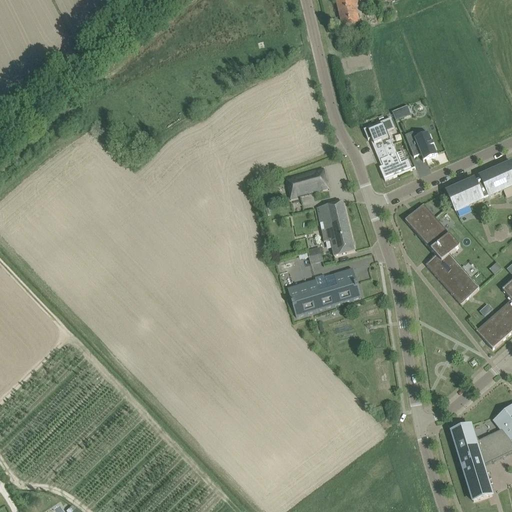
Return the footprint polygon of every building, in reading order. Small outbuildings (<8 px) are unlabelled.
[(335,0),(342,28),(359,24),(356,9),(359,8),(356,0),(335,0)] [(400,110),(392,113),(395,122),(403,119),(400,110)] [(381,143),(384,149),(393,145),(390,139),(388,132),(395,129),(391,120),(364,131),(368,141),(372,140),(374,146),(381,143)] [(413,133),(405,137),(414,158),(424,154),(426,160),(436,156),(437,157),(438,157),(434,147),(433,144),(432,144),(429,134),(415,140),(413,133)] [(393,145),(384,149),(388,158),(380,161),(383,167),(379,169),(385,182),(412,171),(412,170),(408,161),(401,164),(397,154),(393,145)] [(399,153),(403,162),(407,161),(403,151),(399,153)] [(475,183),(474,181),(447,193),(456,212),(483,200),(482,199),(488,196),(489,198),(511,187),(511,163),(480,178),(481,180),(475,183)] [(289,194),(291,200),(328,189),(323,169),(286,181),(289,194)] [(316,209),(323,242),(330,241),(333,257),(338,256),(344,254),(354,252),(342,203),(333,205),(327,207),(316,209)] [(423,206),(405,222),(436,257),(426,266),(461,306),(479,290),(450,257),(460,247),(423,206)] [(307,252),(311,266),(322,263),(319,249),(307,252)] [(315,281),(306,284),(308,290),(289,295),(296,319),(361,299),(354,276),(336,281),(334,276),(325,278),(324,276),(315,279),(315,281)] [(511,282),(502,291),(511,301),(476,332),(493,351),(511,333),(511,282)] [(489,305),(481,313),(486,319),(494,311),(489,305)] [(452,433),(473,503),(492,497),(483,467),(511,452),(511,407),(495,422),(502,431),(475,443),(470,427),(452,433)]
